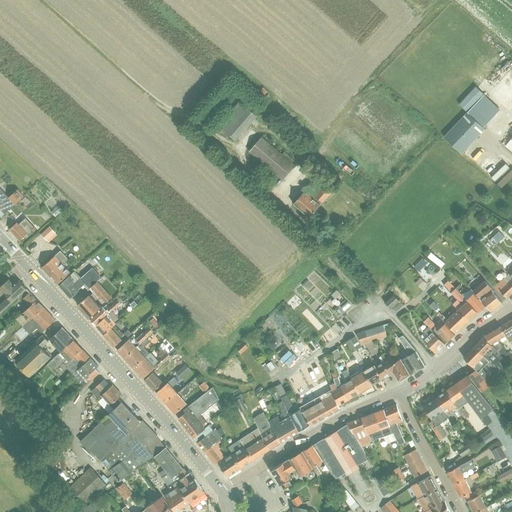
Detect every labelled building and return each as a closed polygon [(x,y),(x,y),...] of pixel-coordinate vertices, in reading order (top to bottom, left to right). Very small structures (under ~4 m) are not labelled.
[(484,94),(476,87),(460,105),(467,112),(484,94)] [(234,138),(255,114),(242,103),(221,127),(234,138)] [(445,135),(462,152),(484,129),(467,112),(445,135)] [(283,180),(295,165),(292,163),(294,160),(285,152),(282,155),(261,137),(249,151),(283,180)] [(511,169),(497,184),(501,188),(511,177),(511,169)] [(322,202),(333,190),(317,177),(313,182),(321,188),(317,193),(314,191),(310,196),(305,191),(294,204),(310,218),(320,205),(314,200),(315,199),(318,202),(319,200),(322,202)] [(0,208),(0,209),(5,214),(24,196),(17,189),(9,196),(8,197),(0,188),(0,208)] [(19,224),(17,222),(9,229),(20,240),(25,236),(27,238),(36,229),(26,218),(19,224)] [(47,240),(55,233),(49,227),(41,234),(47,240)] [(499,232),(492,238),(497,243),(504,236),(499,232)] [(60,250),(42,267),(57,284),(64,278),(70,272),(64,265),(66,263),(65,262),(68,259),(64,254),(60,250)] [(440,260),(437,264),(442,268),(445,264),(440,260)] [(418,263),(414,267),(418,271),(422,267),(418,263)] [(81,278),(80,278),(85,284),(89,288),(97,281),(101,278),(93,269),(92,268),(81,278)] [(70,275),(59,285),(71,298),(79,291),(78,290),(85,284),(80,278),(81,278),(75,271),(70,275)] [(420,278),(415,283),(422,290),(427,285),(420,278)] [(511,293),(511,278),(511,280),(509,282),(508,281),(508,280),(507,281),(506,282),(504,280),(503,279),(494,287),(499,292),(500,291),(507,298),(511,293)] [(0,302),(0,311),(16,296),(26,288),(18,279),(13,284),(8,279),(0,286),(0,289),(3,293),(8,298),(7,299),(5,298),(0,302)] [(97,281),(89,288),(93,293),(95,291),(100,297),(101,296),(106,302),(112,297),(97,281)] [(448,281),(444,285),(458,299),(463,305),(467,301),(461,295),(459,292),(455,288),(448,281)] [(485,281),(473,291),(481,300),(486,306),(491,312),(502,303),(492,291),(493,290),(485,281)] [(26,288),(16,296),(25,305),(19,311),(21,313),(36,299),(26,288)] [(473,291),(471,289),(461,295),(467,301),(478,313),(479,312),(481,313),(483,310),(483,308),(486,306),(481,300),(473,291)] [(336,290),(331,295),(336,300),(341,295),(336,290)] [(395,313),(404,305),(400,301),(399,301),(393,294),(385,302),(395,313)] [(89,318),(100,308),(89,295),(78,305),(89,318)] [(100,308),(89,318),(96,325),(108,315),(110,313),(112,311),(123,302),(120,298),(107,309),(107,310),(106,311),(102,307),(100,308)] [(36,299),(21,313),(15,318),(22,326),(29,320),(32,317),(43,307),(36,299)] [(458,299),(453,304),(458,309),(470,321),(478,313),(467,301),(463,305),(458,299)] [(434,302),(430,305),(435,310),(438,306),(434,302)] [(29,320),(22,326),(30,334),(37,327),(40,331),(42,331),(43,330),(55,319),(43,307),(32,317),(29,320)] [(470,321),(458,309),(447,320),(443,316),(441,317),(443,320),(456,334),(470,321)] [(104,335),(115,325),(116,324),(114,323),(118,319),(112,311),(110,313),(108,315),(96,325),(104,335)] [(428,317),(424,321),(429,326),(431,328),(435,325),(428,317)] [(511,319),(500,326),(506,335),(511,344),(511,319)] [(6,328),(8,331),(17,323),(14,320),(6,328)] [(435,328),(432,330),(433,331),(445,344),(456,334),(443,320),(435,328)] [(124,334),(115,325),(104,335),(114,346),(116,348),(124,341),(128,337),(127,337),(131,333),(128,330),(124,334)] [(366,331),(370,342),(387,336),(384,329),(383,325),(366,331)] [(429,326),(423,331),(428,336),(424,340),(436,353),(445,344),(432,330),(431,328),(429,326)] [(506,335),(500,326),(484,337),(494,347),(498,350),(502,354),(504,358),(508,354),(502,346),(498,340),(506,335)] [(61,351),(74,340),(62,327),(49,339),(60,351),(61,351)] [(129,339),(117,350),(124,357),(147,337),(149,335),(153,332),(150,328),(146,331),(144,333),(136,339),(133,336),(129,339)] [(356,334),(362,345),(370,342),(366,331),(356,334)] [(41,346),(48,340),(42,334),(14,360),(29,376),(51,356),(41,346)] [(401,360),(410,375),(424,366),(416,351),(414,348),(403,335),(399,338),(409,355),(401,360)] [(355,336),(346,342),(358,362),(361,367),(363,365),(363,362),(362,360),(356,350),(361,347),(355,336)] [(147,337),(124,357),(134,368),(145,357),(149,354),(144,347),(151,341),(147,337)] [(484,337),(474,346),(486,357),(490,360),(494,365),(497,369),(500,372),(507,366),(501,360),(504,358),(502,354),(498,350),(494,347),(484,337)] [(61,351),(60,351),(54,357),(47,363),(52,369),(62,360),(66,364),(82,349),(74,340),(61,351)] [(244,341),(236,347),(240,354),(248,347),(244,341)] [(486,357),(474,346),(464,357),(476,370),(478,372),(486,364),(489,366),(488,366),(494,372),(497,369),(494,365),(490,360),(486,357)] [(15,348),(7,355),(12,360),(20,353),(15,348)] [(82,349),(66,364),(65,365),(74,374),(78,370),(91,358),(82,349)] [(335,361),(340,359),(342,358),(338,349),(330,353),(335,361)] [(145,357),(134,368),(143,378),(155,368),(156,369),(162,364),(169,357),(170,356),(167,353),(158,361),(150,353),(149,354),(145,357)] [(383,355),(372,361),(375,364),(383,379),(394,373),(396,371),(392,364),(390,365),(386,360),(383,355)] [(410,375),(401,360),(401,358),(394,362),(391,357),(386,360),(390,365),(392,364),(396,371),(394,373),(399,381),(410,375)] [(74,374),(73,375),(80,383),(84,379),(87,383),(90,379),(91,380),(99,373),(95,369),(98,366),(91,358),(78,370),(74,374)] [(271,361),(267,364),(270,370),(275,367),(271,361)] [(182,378),(191,370),(185,364),(176,372),(182,378)] [(361,367),(362,369),(372,385),(383,379),(375,364),(366,369),(363,365),(361,367)] [(372,385),(362,369),(350,377),(360,393),(372,385)] [(348,371),(347,370),(342,372),(346,379),(348,382),(341,386),(349,399),(360,393),(350,377),(348,371)] [(478,372),(476,370),(468,375),(480,393),(484,390),(488,387),(481,377),(478,372)] [(154,391),(163,383),(153,372),(144,380),(154,391)] [(295,375),(288,379),(291,384),(298,380),(295,375)] [(468,375),(446,390),(457,406),(465,418),(469,415),(464,408),(463,409),(461,406),(468,401),(480,419),(493,408),(480,393),(468,375)] [(485,375),(481,377),(488,387),(492,384),(485,375)] [(175,377),(156,392),(165,403),(177,393),(172,387),(178,381),(175,377)] [(335,383),(330,385),(333,392),(338,405),(349,399),(341,386),(338,377),(334,379),(335,383)] [(93,389),(91,391),(100,400),(99,401),(110,413),(121,402),(118,398),(122,395),(112,385),(111,386),(104,380),(96,387),(93,390),(93,389)] [(204,381),(199,385),(205,393),(210,388),(204,381)] [(310,425),(301,408),(292,413),(291,412),(295,410),(281,384),(275,387),(281,398),(282,401),(299,432),(310,425)] [(177,393),(165,403),(175,414),(187,404),(181,397),(190,390),(186,385),(177,393)] [(197,418),(209,407),(219,400),(212,387),(198,399),(184,409),(187,412),(179,418),(194,438),(197,442),(213,430),(209,425),(205,428),(197,418)] [(331,389),(314,399),(324,418),(340,409),(339,407),(338,405),(332,389),(331,389)] [(457,406),(446,390),(436,398),(449,416),(452,421),(457,417),(452,410),(454,409),(457,406)] [(449,416),(436,398),(423,406),(432,419),(432,421),(429,422),(440,439),(446,435),(439,424),(447,418),(447,417),(449,416)] [(242,399),(237,401),(242,412),(247,409),(242,399)] [(314,399),(300,407),(301,408),(310,425),(324,418),(314,399)] [(299,432),(282,401),(278,403),(281,409),(284,417),(285,417),(287,418),(280,422),(277,417),(269,421),(280,442),(299,432)] [(122,402),(121,402),(110,413),(80,441),(99,461),(101,459),(141,422),(122,402)] [(397,404),(384,409),(393,433),(396,439),(399,445),(405,442),(396,424),(403,421),(397,404)] [(384,409),(375,412),(381,429),(380,429),(383,437),(387,443),(396,439),(393,433),(384,409)] [(264,412),(253,418),(258,428),(261,435),(270,449),(280,442),(269,421),(264,412)] [(375,412),(362,417),(368,434),(372,441),(383,437),(380,429),(381,429),(375,412)] [(487,414),(482,417),(487,424),(492,421),(487,414)] [(348,422),(347,423),(348,424),(360,444),(362,448),(372,441),(368,434),(362,417),(348,422)] [(142,420),(141,422),(101,459),(118,482),(131,472),(154,456),(155,455),(146,445),(157,437),(158,436),(142,420)] [(314,444),(313,445),(323,460),(331,472),(336,478),(346,472),(347,475),(359,468),(358,465),(369,458),(368,458),(362,448),(360,444),(348,424),(347,424),(338,429),(339,430),(337,431),(325,437),(325,438),(323,439),(315,443),(315,444),(314,444)] [(213,430),(197,442),(205,451),(209,447),(217,442),(222,438),(221,436),(217,430),(215,428),(213,430)] [(270,449),(261,435),(258,428),(240,439),(246,449),(253,460),(270,449)] [(489,429),(479,436),(483,442),(493,435),(489,429)] [(183,469),(157,437),(146,445),(155,455),(154,456),(168,474),(172,478),(179,486),(189,502),(204,492),(195,478),(191,472),(187,474),(184,468),(183,469)] [(246,449),(240,439),(228,447),(232,453),(241,467),(253,460),(246,449)] [(217,442),(209,447),(205,451),(215,464),(218,461),(219,462),(218,463),(228,476),(241,467),(232,453),(229,455),(226,457),(219,449),(221,447),(217,442)] [(317,464),(323,460),(313,445),(313,444),(302,451),(313,468),(318,476),(322,473),(317,464)] [(461,456),(471,450),(467,444),(457,451),(461,456)] [(500,446),(490,451),(496,462),(505,457),(500,446)] [(408,463),(420,456),(416,449),(404,455),(408,463)] [(297,478),(313,468),(302,451),(290,459),(296,469),(292,471),(297,478)] [(53,454),(46,459),(51,465),(54,469),(63,461),(60,457),(57,460),(53,454)] [(423,464),(420,456),(408,463),(411,470),(423,464)] [(290,486),(292,484),(289,479),(292,477),(290,473),(292,471),(296,469),(290,459),(289,458),(271,470),(280,485),(281,484),(284,489),(290,486)] [(458,466),(446,472),(453,484),(465,479),(462,473),(474,466),(470,459),(458,466)] [(423,464),(411,470),(415,477),(427,471),(423,464)] [(398,467),(391,471),(396,482),(404,478),(404,477),(401,472),(398,467)] [(91,468),(70,487),(85,503),(101,488),(102,490),(107,485),(91,468)] [(408,468),(401,472),(404,477),(411,473),(408,468)] [(501,482),(511,476),(511,469),(498,477),(501,482)] [(172,478),(168,474),(163,478),(172,491),(164,496),(175,511),(189,502),(179,486),(172,478)] [(418,483),(412,487),(418,499),(424,495),(437,489),(430,477),(418,483)] [(290,486),(293,491),(303,485),(300,479),(292,484),(290,486)] [(475,497),(465,479),(453,484),(460,498),(465,495),(468,501),(475,497)] [(125,499),(132,493),(124,482),(117,487),(125,499)] [(424,495),(418,499),(425,511),(431,508),(443,501),(437,489),(424,495)] [(475,497),(468,501),(467,501),(473,511),(477,511),(485,508),(478,495),(475,497)] [(292,500),(296,506),(302,502),(298,496),(292,500)] [(147,508),(143,511),(173,511),(163,497),(147,508)] [(93,501),(89,505),(93,511),(98,507),(93,501)] [(360,505),(356,501),(350,505),(354,510),(360,505)] [(431,508),(425,511),(424,511),(450,511),(444,501),(443,501),(431,508)] [(381,508),(380,508),(383,511),(389,507),(391,506),(388,502),(386,503),(384,505),(380,508),(381,508)]
